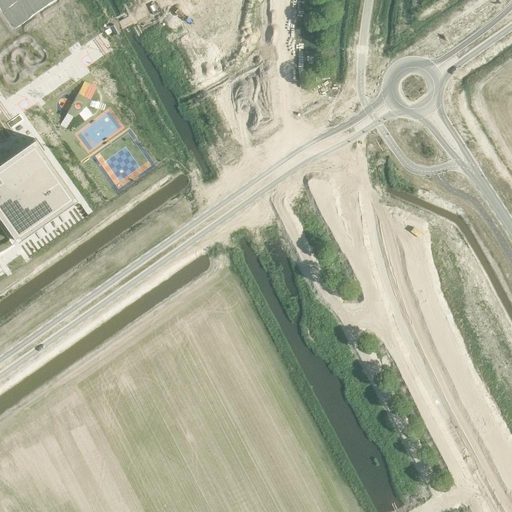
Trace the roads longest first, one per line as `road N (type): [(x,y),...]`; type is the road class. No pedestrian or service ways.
road 1 (tertiary): [(0,376),(376,122)]
road 2 (tertiary): [(368,110),(0,360)]
road 3 (unclassified): [(472,171),(413,169),(376,122)]
